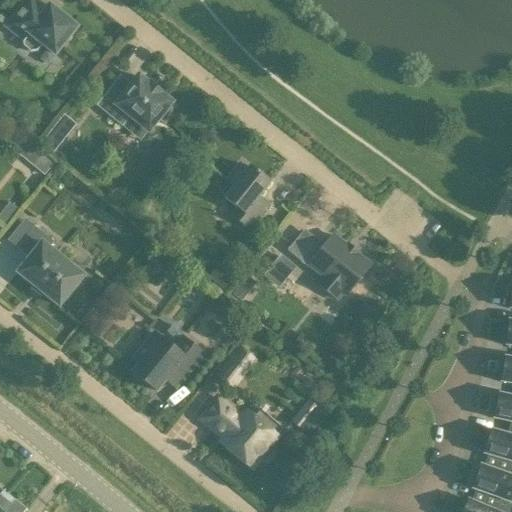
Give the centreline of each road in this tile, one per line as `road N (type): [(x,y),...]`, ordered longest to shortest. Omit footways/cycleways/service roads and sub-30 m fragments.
road 1 (residential): [(422,252),(99,0)]
road 2 (residential): [(250,511),(0,312)]
road 3 (residential): [(472,291),(478,301),(467,362),(436,477),(404,497),(343,496)]
road 4 (tertiary): [(117,511),(0,414)]
